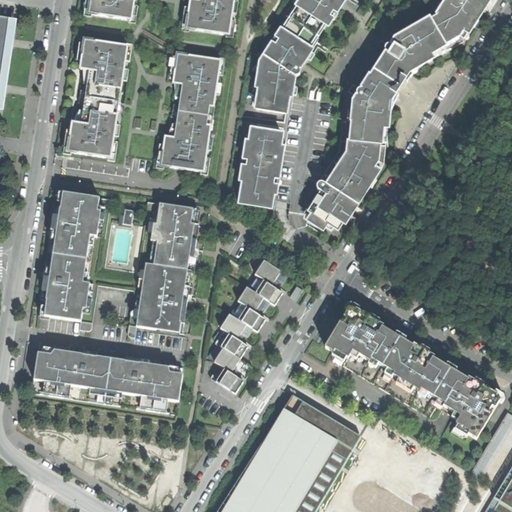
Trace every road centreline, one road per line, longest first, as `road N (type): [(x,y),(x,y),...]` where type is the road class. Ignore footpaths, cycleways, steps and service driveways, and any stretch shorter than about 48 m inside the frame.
road 1 (residential): [(334,278),(511,7)]
road 2 (residential): [(189,511),(334,278)]
road 3 (residential): [(63,0),(17,259)]
road 4 (residential): [(334,278),(511,385)]
road 5 (residential): [(17,259),(0,383)]
road 6 (residential): [(0,443),(104,511)]
